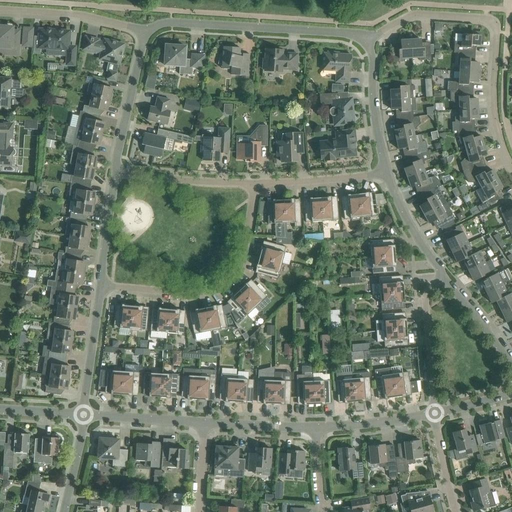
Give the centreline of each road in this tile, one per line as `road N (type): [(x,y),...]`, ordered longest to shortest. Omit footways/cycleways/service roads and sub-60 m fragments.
road 1 (residential): [(511,165),(497,134),(492,23),(417,13),(367,43)]
road 2 (residential): [(100,286),(188,294),(227,282),(243,254),(252,184)]
road 3 (residential): [(144,33),(172,22),(343,31),(367,43)]
road 4 (residential): [(433,414),(423,294),(441,272)]
road 5 (residential): [(144,33),(79,14),(0,11)]
road 6 (residential): [(115,172),(144,33)]
road 7 (residential): [(252,184),(115,172)]
road 8 (residential): [(385,175),(252,184)]
road 9 (residential): [(367,43),(385,175)]
road 10 (residential): [(83,415),(100,286)]
road 11 (residential): [(83,415),(204,423)]
